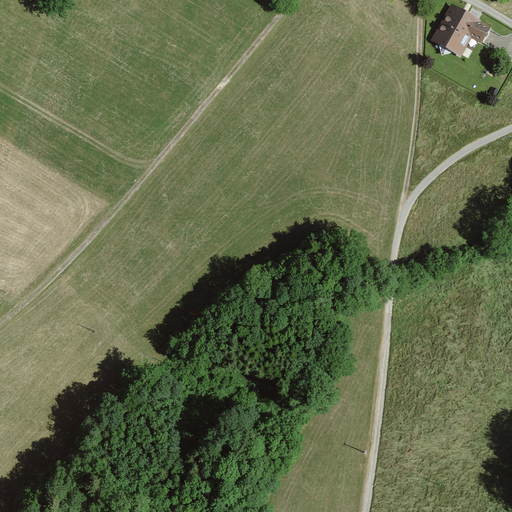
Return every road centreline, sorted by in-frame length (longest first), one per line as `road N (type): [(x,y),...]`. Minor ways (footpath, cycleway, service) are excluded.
road 1 (track): [(511,127),(449,161),(403,215),(365,511)]
road 2 (track): [(420,0),(403,215)]
